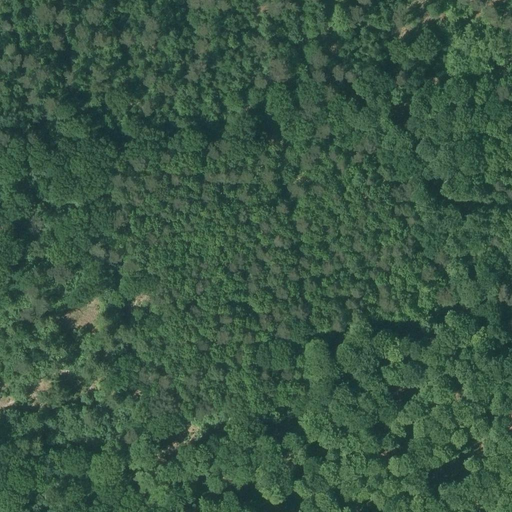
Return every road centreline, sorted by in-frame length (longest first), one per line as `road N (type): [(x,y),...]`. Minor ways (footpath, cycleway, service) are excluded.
road 1 (track): [(511,414),(449,0)]
road 2 (track): [(55,0),(80,141),(70,160),(14,177),(13,219)]
